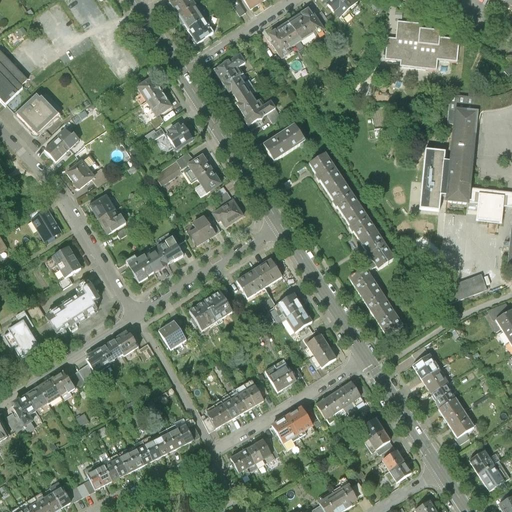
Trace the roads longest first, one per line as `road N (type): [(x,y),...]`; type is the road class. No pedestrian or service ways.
road 1 (residential): [(97,511),(367,356)]
road 2 (residential): [(137,314),(59,191),(0,130)]
road 3 (tertiary): [(282,227),(181,75)]
road 4 (residential): [(137,314),(282,227)]
road 5 (residential): [(0,403),(137,314)]
road 6 (tertiary): [(367,356),(282,227)]
road 7 (residential): [(181,75),(297,0)]
road 8 (tertiary): [(442,471),(367,356)]
